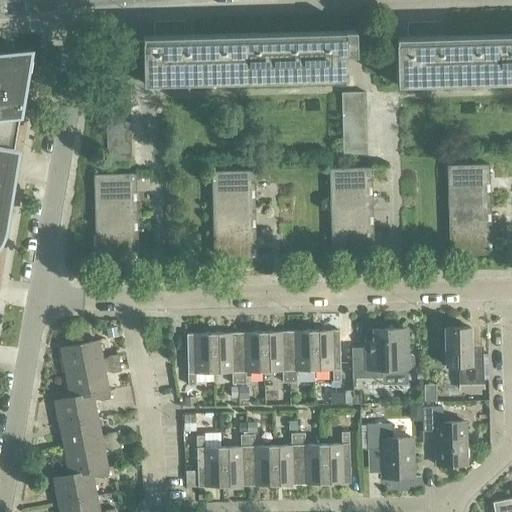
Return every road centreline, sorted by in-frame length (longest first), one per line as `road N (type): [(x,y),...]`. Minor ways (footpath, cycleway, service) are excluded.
road 1 (residential): [(511,291),(128,301)]
road 2 (residential): [(36,298),(76,74),(75,4)]
road 3 (residential): [(1,511),(36,298)]
road 4 (residential): [(157,511),(150,409),(128,301)]
